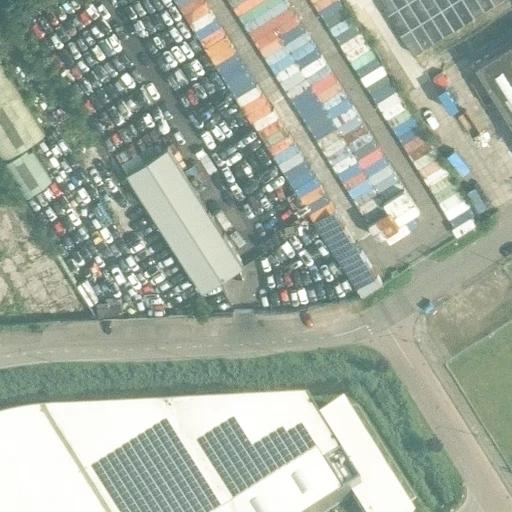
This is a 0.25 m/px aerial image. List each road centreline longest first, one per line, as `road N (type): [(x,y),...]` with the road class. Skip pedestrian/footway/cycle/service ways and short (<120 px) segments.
road 1 (unclassified): [(379,320),(307,341),(0,363)]
road 2 (unclassified): [(499,511),(379,320)]
road 3 (unclassified): [(511,236),(379,320)]
